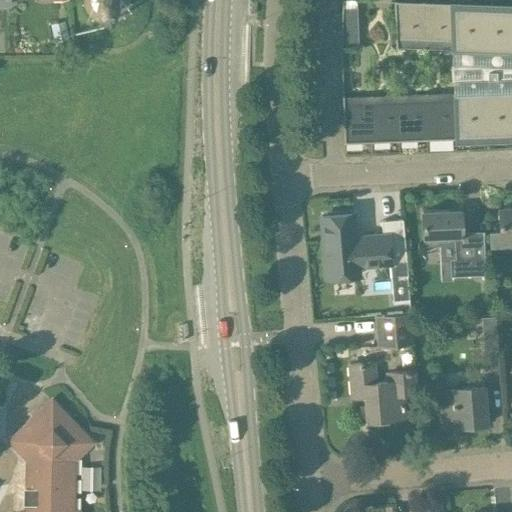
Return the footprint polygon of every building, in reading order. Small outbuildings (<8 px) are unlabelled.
[(122,0),(91,0),(92,2),(92,6),(93,9),(96,12),(98,14),(101,16),(104,17),(108,17),(111,16),(115,15),(117,13),(120,10),(121,7),(122,4),(122,1),(122,0)] [(511,3),(400,0),(394,0),(396,47),(459,49),(466,49),(473,50),(487,50),(494,50),(501,51),(511,51),(511,3)] [(51,26),(57,50),(70,47),(65,23),(51,26)] [(461,91),(343,96),(344,143),(425,139),(484,137),(511,135),(511,88),(503,89),(496,89),(489,90),(475,90),(468,90),(461,91)] [(511,207),(498,208),(499,232),(490,233),(490,248),(511,247),(511,207)] [(450,277),(485,276),(485,230),(462,231),(461,209),(423,211),(424,247),(441,246),(440,243),(454,242),(455,258),(450,258),(450,277)] [(402,218),(382,220),(383,234),(355,236),(353,213),(323,216),(328,273),(358,270),(357,265),(390,262),(393,303),(408,302),(406,276),(407,275),(402,218)] [(423,250),(423,262),(436,263),(436,250),(423,250)] [(410,312),(374,315),(377,347),(413,343),(410,312)] [(498,350),(495,316),(481,318),(483,351),(498,350)] [(406,415),(404,394),(418,393),(416,369),(385,372),(386,381),(377,381),(375,362),(352,363),(354,395),(368,394),(369,418),(406,415)] [(445,427),(489,424),(486,385),(442,389),(445,427)] [(74,511),(73,511),(74,458),(92,441),(52,400),(12,439),(29,457),(28,511),(22,511),(74,511)]
